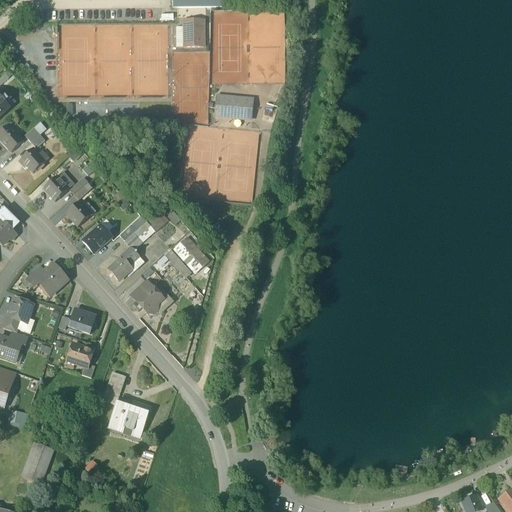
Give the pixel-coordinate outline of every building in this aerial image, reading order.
[(219,8),(218,0),(175,0),(175,9),(219,8)] [(227,0),(218,0),(219,8),(228,8),(227,0)] [(204,21),(185,21),(185,48),(204,48),(204,21)] [(254,100),(217,96),(215,114),(252,118),(254,100)] [(265,105),(263,120),(274,122),(277,107),(265,105)] [(25,135),(35,148),(45,140),(41,135),(47,130),(41,123),(25,135)] [(23,143),(9,126),(0,134),(0,141),(11,154),(23,143)] [(45,164),(33,151),(20,163),(24,167),(26,166),(34,175),(45,164)] [(69,192),(57,179),(44,191),(55,204),(69,192)] [(79,184),(70,192),(74,197),(83,189),(79,184)] [(83,189),(74,197),(78,201),(87,193),(83,189)] [(86,210),(80,203),(66,215),(78,228),(91,216),(92,217),(96,213),(90,207),(86,210)] [(19,225),(4,211),(0,215),(0,220),(2,222),(12,231),(19,225)] [(12,231),(2,222),(0,224),(0,244),(2,247),(15,234),(12,231)] [(112,240),(101,228),(84,243),(95,255),(112,240)] [(209,262),(183,233),(169,246),(195,275),(209,262)] [(131,249),(121,259),(122,260),(109,271),(119,283),(133,271),(130,268),(140,259),(131,249)] [(172,252),(167,257),(187,279),(192,273),(172,252)] [(165,256),(151,269),(168,287),(181,274),(165,256)] [(68,281),(53,265),(44,273),(38,279),(40,281),(38,284),(51,297),(68,281)] [(40,269),(27,281),(34,288),(38,284),(40,281),(38,279),(44,273),(40,269)] [(147,283),(132,296),(137,301),(152,288),(151,288),(147,283)] [(163,300),(152,287),(151,288),(152,288),(137,301),(137,302),(148,314),(149,313),(150,314),(153,315),(158,310),(159,307),(157,306),(163,300)] [(33,306),(15,300),(9,317),(9,319),(21,323),(27,325),(33,306)] [(96,318),(75,311),(69,328),(90,335),(96,318)] [(21,323),(9,319),(9,317),(8,317),(3,330),(16,334),(17,335),(21,323)] [(69,320),(62,317),(58,329),(65,332),(69,320)] [(17,335),(16,334),(13,343),(22,346),(22,347),(26,348),(29,339),(17,335)] [(13,343),(0,338),(0,358),(16,364),(22,347),(22,346),(13,343)] [(93,352),(73,347),(67,362),(84,368),(87,369),(89,365),(93,352)] [(95,368),(89,365),(87,369),(84,368),(81,376),(91,380),(95,368)] [(15,374),(0,368),(0,381),(11,386),(11,385),(15,374)] [(126,378),(113,374),(110,381),(123,386),(126,378)] [(0,381),(0,408),(3,410),(12,386),(11,385),(11,386),(0,381)] [(110,381),(102,402),(115,406),(117,403),(123,386),(110,381)] [(117,403),(115,406),(108,427),(124,432),(125,430),(132,433),(132,435),(141,438),(151,410),(137,405),(135,409),(117,403)] [(9,422),(16,424),(16,428),(25,430),(28,414),(11,411),(9,422)] [(53,451),(34,444),(22,478),(41,485),(53,451)] [(98,467),(92,474),(99,480),(105,473),(98,467)] [(511,511),(511,495),(501,503),(508,511),(511,511)] [(479,511),(482,511),(476,497),(462,503),(466,511),(479,511)]
